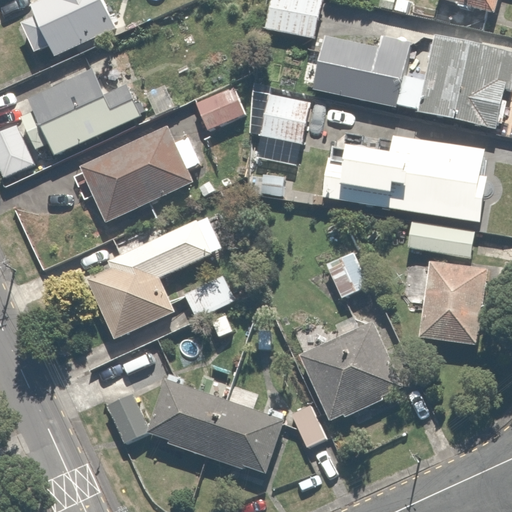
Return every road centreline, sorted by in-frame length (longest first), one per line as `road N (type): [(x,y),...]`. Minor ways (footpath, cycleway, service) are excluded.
road 1 (residential): [(84,511),(0,326)]
road 2 (residential): [(395,511),(511,469)]
